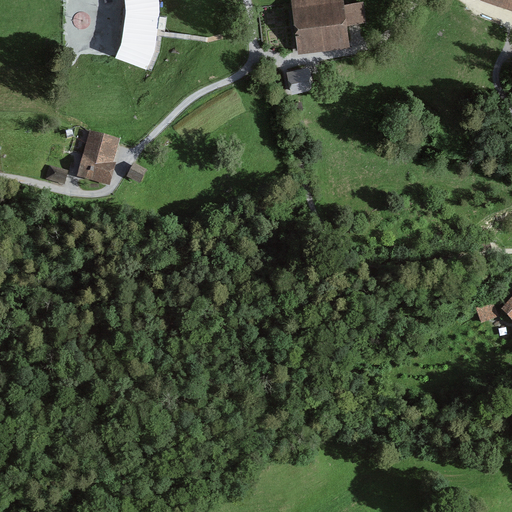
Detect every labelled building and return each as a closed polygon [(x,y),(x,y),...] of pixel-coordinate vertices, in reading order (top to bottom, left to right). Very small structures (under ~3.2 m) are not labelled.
[(297,49),(349,42),(346,23),(344,4),(343,0),(313,0),(292,3),(297,49)] [(511,0),(488,0),(511,8),(511,0)] [(346,23),(364,21),(361,2),(344,4),(346,23)] [(288,74),(291,91),(310,87),(306,70),(288,74)] [(110,162),(106,161),(113,139),(93,133),(81,174),(105,181),(110,162)] [(140,180),(144,173),(134,167),(130,175),(140,180)] [(51,168),(48,172),(48,178),(64,182),(66,173),(51,168)] [(479,249),(490,247),(488,238),(478,240),(479,249)] [(511,299),(503,309),(510,318),(511,319),(511,299)]
